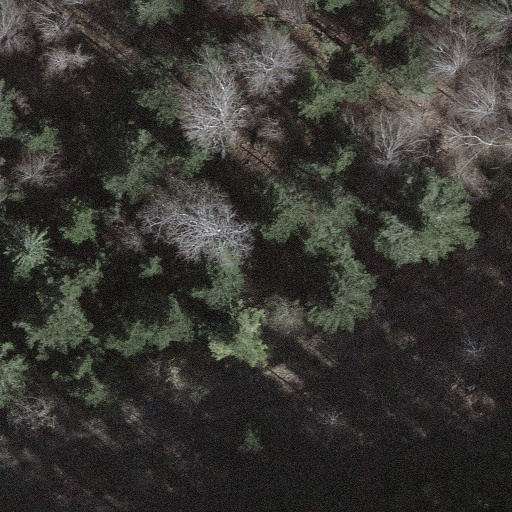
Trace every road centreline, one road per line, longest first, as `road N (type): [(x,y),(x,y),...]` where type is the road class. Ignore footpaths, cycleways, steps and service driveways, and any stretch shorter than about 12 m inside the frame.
road 1 (track): [(0,496),(511,230)]
road 2 (track): [(54,511),(511,417)]
